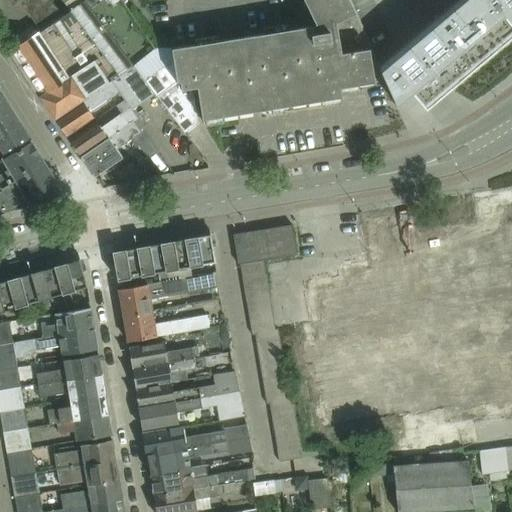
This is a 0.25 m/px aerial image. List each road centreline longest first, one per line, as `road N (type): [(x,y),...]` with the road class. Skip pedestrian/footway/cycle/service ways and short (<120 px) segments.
road 1 (residential): [(140,511),(93,226)]
road 2 (tertiary): [(93,226),(367,178)]
road 3 (residential): [(0,62),(58,150),(93,226)]
road 4 (tertiary): [(511,104),(367,178)]
road 5 (tertiary): [(367,178),(452,164),(511,136)]
